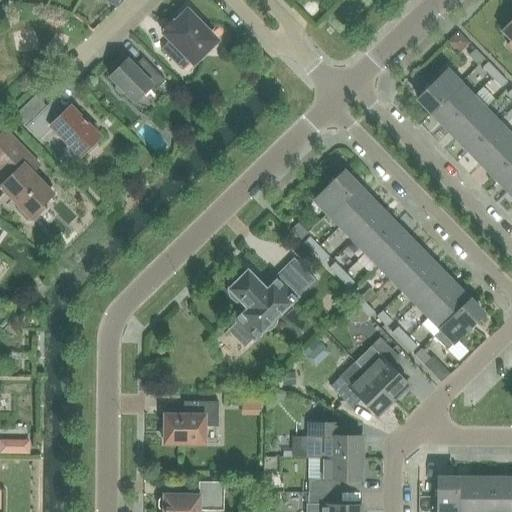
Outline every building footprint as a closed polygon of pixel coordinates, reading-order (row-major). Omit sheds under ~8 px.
[(201,21),(187,7),(177,16),(180,19),(175,24),(172,21),(163,29),(166,32),(165,34),(170,40),(160,49),(181,71),(191,61),(193,63),(214,41),(198,24),(201,21)] [(511,12),(510,15),(511,17),(511,19),(500,31),(510,42),(507,45),(511,50),(511,12)] [(478,66),(484,60),(475,50),(468,56),(478,66)] [(127,60),(109,77),(117,85),(114,88),(114,92),(120,98),(124,98),(127,95),(134,103),(152,86),(155,90),(164,81),(148,64),(139,72),(127,60)] [(491,78),(497,72),(487,63),(482,68),(491,78)] [(430,113),(459,84),(446,71),(417,99),(430,113)] [(501,88),(507,82),(497,72),(491,78),(501,88)] [(443,126),(472,97),(459,84),(430,113),(443,126)] [(70,107),(63,114),(51,102),(45,108),(35,97),(15,116),(26,128),(35,119),(47,132),(51,128),(79,157),(85,151),(88,154),(96,145),(94,143),(99,137),(70,107)] [(455,138),(484,110),(472,97),(443,126),(455,138)] [(468,151),(497,123),(484,110),(455,138),(468,151)] [(481,164),(509,136),(497,123),(468,151),(481,164)] [(132,142),(154,153),(161,139),(139,128),(132,142)] [(4,131),(0,135),(0,172),(7,180),(0,186),(0,187),(19,207),(16,210),(26,220),(32,220),(43,210),(40,207),(52,195),(31,173),(36,169),(36,163),(4,131)] [(493,177),(511,158),(511,138),(509,136),(481,164),(493,177)] [(506,190),(511,183),(511,158),(493,177),(506,190)] [(327,214),(356,185),(343,172),(314,200),(327,214)] [(340,227),(369,198),(356,185),(327,214),(340,227)] [(352,239),(381,211),(369,198),(340,227),(352,239)] [(365,252),(394,224),(381,211),(352,239),(365,252)] [(291,230),(300,240),(307,233),(298,223),(291,230)] [(378,265),(406,237),(394,224),(365,252),(378,265)] [(390,278),(419,250),(406,237),(378,265),(390,278)] [(313,253),(319,247),(309,238),(304,243),(313,253)] [(313,253),(323,263),(329,257),(319,247),(313,253)] [(403,291),(432,263),(419,250),(390,278),(403,291)] [(276,319),(276,318),(314,280),(293,258),(274,277),(276,280),(266,290),(247,271),(242,276),(239,276),(237,277),(235,278),(233,279),(231,281),(230,283),(229,285),(229,287),(228,288),(228,290),(228,292),(229,293),(229,295),(230,296),(230,297),(231,298),(233,299),(234,300),(236,302),(237,302),(239,303),(241,303),(247,309),(235,321),(237,323),(229,330),(244,345),(252,338),(253,340),(262,331),(265,331),(267,330),(269,329),(271,328),(273,326),(274,325),(274,323),(275,322),(275,321),(276,319)] [(338,278),(344,273),(334,263),(329,269),(338,278)] [(415,304),(444,275),(432,263),(403,291),(415,304)] [(338,278),(348,288),(354,283),(344,273),(338,278)] [(428,317),(457,288),(444,275),(415,304),(428,317)] [(441,329),(469,301),(457,288),(428,317),(441,329)] [(359,309),(365,303),(355,293),(349,299),(359,309)] [(329,313),(310,294),(295,308),(313,327),(329,313)] [(441,330),(434,337),(447,350),(454,343),(483,315),(469,301),(441,329),(441,330)] [(369,318),(373,314),(374,313),(365,303),(359,309),(369,318)] [(376,317),(386,327),(391,321),(382,311),(376,317)] [(401,343),(407,337),(397,327),(392,333),(401,343)] [(401,343),(411,353),(417,347),(407,337),(401,343)] [(370,347),(355,362),(364,372),(393,402),(404,392),(402,390),(408,385),(388,365),(397,356),(379,338),(370,347)] [(421,349),(414,356),(424,366),(430,359),(421,349)] [(393,402),(364,372),(355,362),(330,387),(347,405),(356,396),(376,416),(382,410),(383,412),(393,402)] [(161,430),(160,437),(164,439),(164,444),(204,444),(204,427),(217,427),(218,402),(192,402),(192,415),(164,415),(164,428),(161,430)] [(260,403),(243,404),(243,420),(261,420),(260,403)] [(361,444),(361,436),(340,436),(340,424),(308,423),(308,458),(321,458),(363,459),(364,444),(361,444)] [(363,473),(363,459),(321,458),(321,480),(308,480),(307,493),(333,493),(333,481),(361,481),(361,473),(363,473)] [(455,511),(456,479),(437,478),(436,511),(455,511)] [(473,511),(474,479),(456,479),(455,511),(473,511)] [(491,511),(492,479),(474,479),(473,511),(491,511)] [(509,511),(510,479),(492,479),(491,511),(509,511)] [(159,501),(159,507),(160,510),(163,510),(162,511),(198,511),(199,511),(223,511),(223,482),(198,482),(198,495),(163,495),(163,498),(161,498),(159,501)] [(333,505),(333,493),(307,493),(307,511),(360,511),(361,506),(333,505)] [(301,511),(302,496),(275,496),(274,511),(301,511)]
